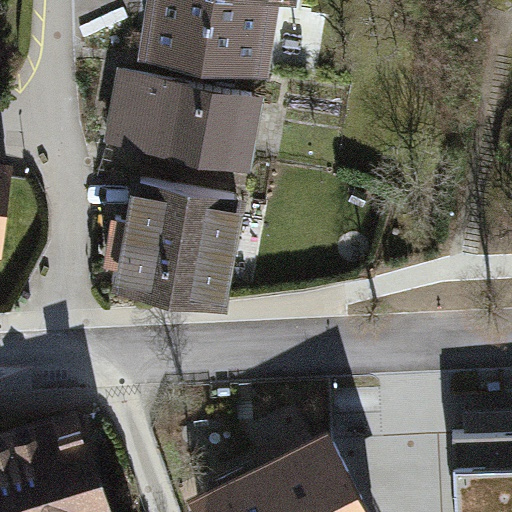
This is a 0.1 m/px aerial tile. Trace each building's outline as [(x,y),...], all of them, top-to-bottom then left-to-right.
[(257,70),(267,0),(158,0),(150,53),(257,70)] [(254,93),(123,69),(110,135),(242,159),(254,93)] [(0,237),(9,165),(0,163),(0,237)] [(218,303),(238,195),(142,177),(134,218),(117,215),(109,259),(127,263),(122,286),(218,303)] [(0,443),(0,511),(111,511),(83,418),(0,443)] [(511,511),(511,421),(450,424),(454,511),(511,511)] [(371,511),(330,427),(193,493),(201,511),(371,511)]
